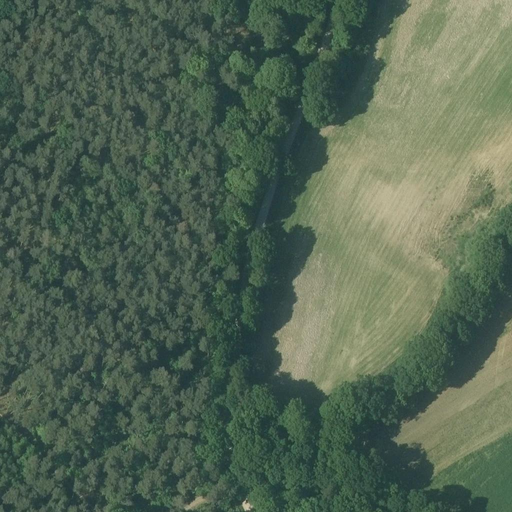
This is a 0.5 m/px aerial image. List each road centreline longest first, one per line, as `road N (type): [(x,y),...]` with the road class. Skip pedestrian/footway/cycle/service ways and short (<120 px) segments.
road 1 (track): [(238,479),(225,430),(243,291),(342,0)]
road 2 (track): [(511,241),(407,394),(238,479)]
road 3 (track): [(93,511),(0,418)]
